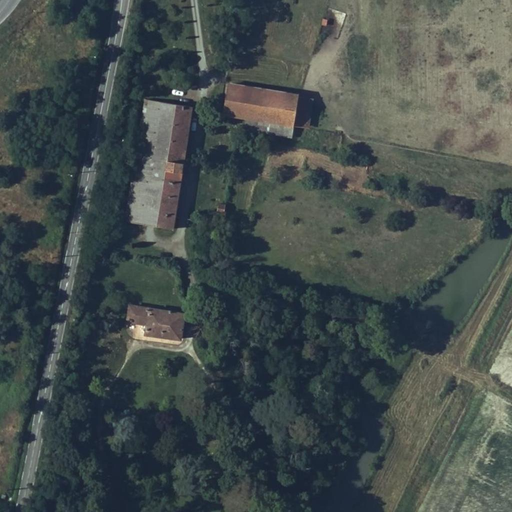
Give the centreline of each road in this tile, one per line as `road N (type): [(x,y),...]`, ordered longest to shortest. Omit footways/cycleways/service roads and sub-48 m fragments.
road 1 (tertiary): [(121,0),(19,511)]
road 2 (unknown): [(197,0),(202,85),(185,206)]
